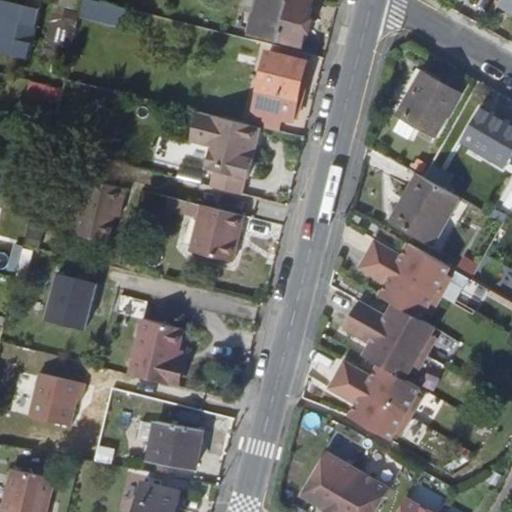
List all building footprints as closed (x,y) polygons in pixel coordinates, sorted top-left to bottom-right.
[(20,0),(0,0),(0,49),(36,54),(42,2),(20,0)] [(98,14),(122,20),(126,6),(102,0),(84,0),(81,10),(98,14)] [(302,0),(257,0),(250,32),(302,45),(312,2),(302,0)] [(511,0),(503,0),(502,2),(511,8),(511,0)] [(121,25),(122,20),(98,14),(98,20),(121,25)] [(283,114),(294,117),(308,60),(267,50),(253,107),(283,114)] [(424,71),(401,111),(437,132),(461,92),(424,71)] [(283,114),(253,107),(250,121),(255,123),(279,129),(283,114)] [(250,176),(258,142),(250,140),(255,123),(250,121),(200,109),(193,138),(214,143),(209,166),(217,168),(247,175),(250,176)] [(511,158),(511,123),(495,113),(476,145),(509,164),(511,158)] [(247,175),(217,168),(213,184),(243,192),(247,175)] [(127,186),(86,177),(72,232),(109,240),(118,201),(123,203),(127,186)] [(433,243),(459,198),(425,178),(424,178),(407,207),(403,204),(394,220),(433,243)] [(234,260),(245,214),(202,203),(191,249),(234,260)] [(375,241),(367,254),(442,296),(452,278),(447,274),(451,268),(409,243),(404,253),(405,257),(399,259),(398,254),(375,241)] [(380,295),(388,300),(421,319),(426,312),(431,315),(442,296),(367,254),(360,267),(383,281),(388,279),(389,285),(385,286),(380,295)] [(463,259),(456,271),(470,278),(477,268),(463,259)] [(97,282),(58,272),(46,318),(85,328),(97,282)] [(511,277),(508,275),(497,293),(511,302),(511,277)] [(430,324),(421,319),(388,300),(383,309),(385,314),(379,315),(378,311),(354,297),(347,311),(421,353),(432,334),(426,331),(430,324)] [(359,352),(374,360),(401,376),(405,368),(410,372),(421,353),(347,311),(339,324),(363,337),(368,336),(369,341),(364,342),(359,352)] [(143,317),(129,373),(175,384),(181,358),(177,356),(184,328),(143,317)] [(340,358),(332,371),(406,413),(417,395),(412,391),(416,384),(401,376),(374,360),(368,369),(370,374),(364,376),(363,371),(340,358)] [(85,382),(39,371),(28,414),(70,424),(77,397),(81,399),(85,382)] [(324,384),(348,398),(353,396),(354,402),(350,403),(344,412),(386,436),(390,429),(396,432),(406,413),(332,371),(324,384)] [(200,465),(207,429),(162,420),(161,424),(147,421),(144,435),(158,439),(156,456),(200,465)] [(330,511),(334,511),(359,468),(328,450),(303,493),(316,502),(318,498),(324,501),(321,507),(330,511)] [(46,511),(54,478),(11,468),(1,511),(46,511)] [(376,511),(391,486),(359,468),(334,511),(376,511)] [(135,511),(174,511),(180,490),(143,481),(135,511)] [(435,511),(408,496),(399,511),(435,511)]
